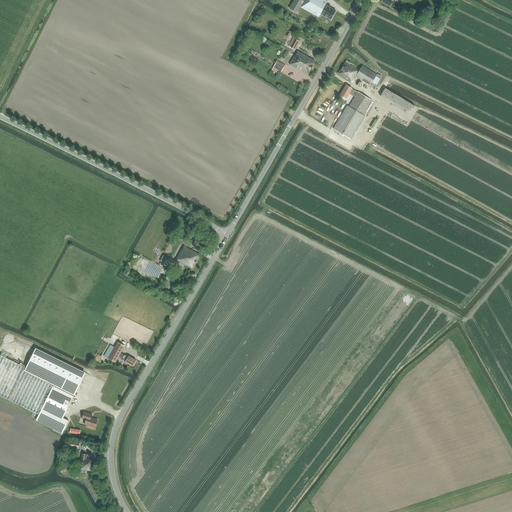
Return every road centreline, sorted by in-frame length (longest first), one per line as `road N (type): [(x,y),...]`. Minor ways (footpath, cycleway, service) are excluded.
road 1 (tertiary): [(127,511),(110,458),(116,426),(227,233)]
road 2 (tertiary): [(227,233),(361,0)]
road 3 (unclassified): [(227,233),(0,117)]
